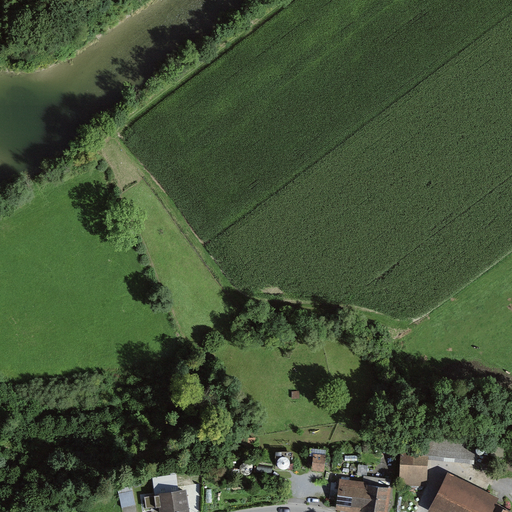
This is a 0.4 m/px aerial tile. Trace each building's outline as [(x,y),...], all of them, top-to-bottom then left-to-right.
[(363,418),(355,416),(352,423),(360,426),(363,418)] [(435,456),(449,455),(449,438),(434,439),(435,456)] [(428,487),(430,457),(411,456),(412,448),(401,447),(398,485),(428,487)] [(325,472),(328,454),(315,452),(312,470),(325,472)] [(286,468),(288,467),(290,465),(290,463),(290,461),(289,459),(288,457),(286,456),(284,456),(282,456),(280,457),(278,458),(277,460),(277,462),(277,465),(278,467),(280,468),(282,469),(284,469),(286,468)] [(241,464),(240,467),(240,469),(240,472),(241,474),(243,475),(245,476),(247,476),(250,476),(252,474),(253,473),(254,471),(254,468),(254,466),(252,464),(250,462),(248,461),(245,462),(243,463),(241,464)] [(502,498),(448,471),(428,511),(430,511),(511,511),(498,505),(502,498)] [(368,511),(387,511),(391,489),(367,486),(367,482),(340,478),(336,507),(368,511)] [(136,504),(134,485),(119,487),(122,506),(136,504)] [(188,490),(158,494),(160,511),(190,511),(191,511),(188,490)]
